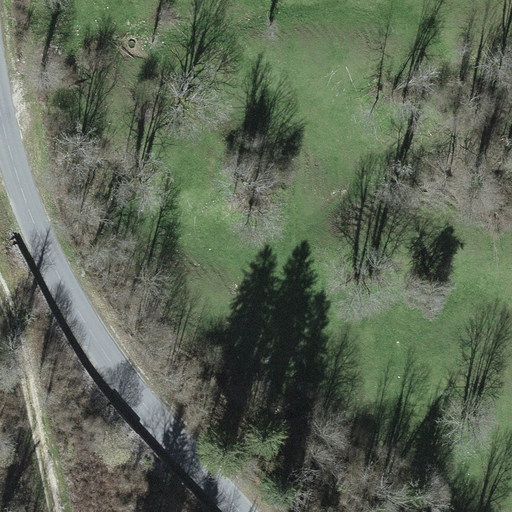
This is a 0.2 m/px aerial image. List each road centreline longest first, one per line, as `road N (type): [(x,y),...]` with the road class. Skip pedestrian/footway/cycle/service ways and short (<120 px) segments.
road 1 (secondary): [(0,113),(27,205),(80,314),(130,387),(240,511)]
road 2 (track): [(0,283),(26,362),(56,511)]
